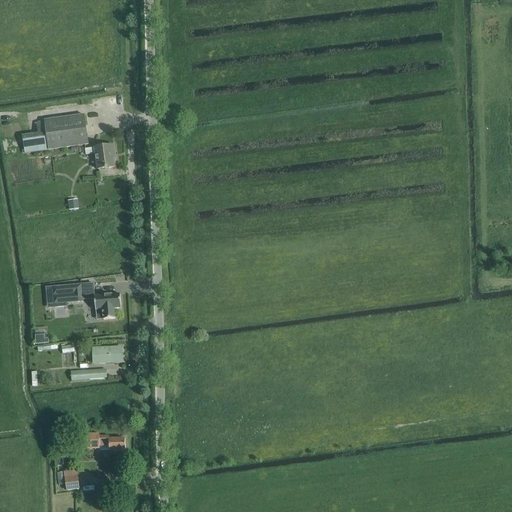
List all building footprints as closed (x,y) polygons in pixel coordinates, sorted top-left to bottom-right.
[(25,136),(22,136),(25,154),(27,153),(48,150),(78,146),(88,145),(84,115),(74,116),(44,121),(46,133),(31,135),(25,136)] [(95,148),(96,158),(98,170),(114,168),(112,154),(115,154),(114,145),(95,148)] [(66,286),(52,287),(54,308),(67,307),(67,303),(84,302),(84,300),(83,285),(66,286)] [(120,294),(94,297),(96,311),(103,310),(103,320),(115,319),(114,309),(121,308),(120,294)] [(44,335),(36,336),(36,345),(49,344),(49,340),(44,340),(44,335)] [(64,353),(71,350),(70,345),(62,348),(64,353)] [(100,364),(105,363),(122,362),(121,348),(99,349),(100,364)] [(106,370),(71,373),(72,381),(107,378),(106,370)] [(110,437),(100,437),(99,437),(100,446),(109,446),(109,451),(126,451),(125,439),(110,439),(110,437)] [(78,477),(65,479),(67,491),(79,489),(78,477)]
